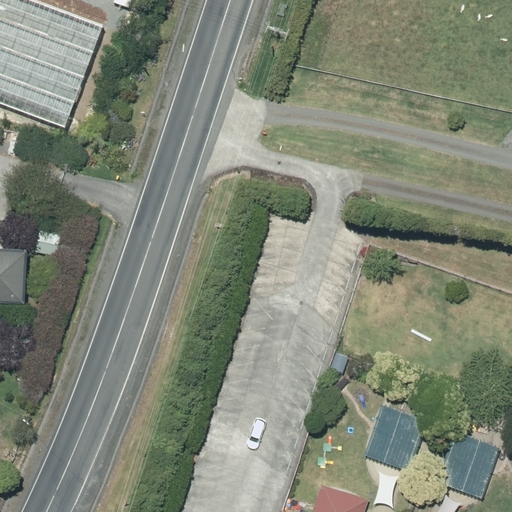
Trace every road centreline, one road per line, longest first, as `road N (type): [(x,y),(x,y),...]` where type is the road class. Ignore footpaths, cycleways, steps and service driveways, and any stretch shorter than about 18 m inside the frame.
road 1 (tertiary): [(46,511),(90,416),(230,0)]
road 2 (unknown): [(195,109),(381,112),(511,148)]
